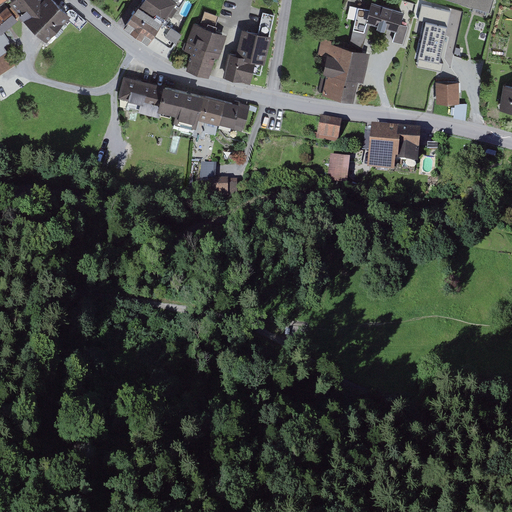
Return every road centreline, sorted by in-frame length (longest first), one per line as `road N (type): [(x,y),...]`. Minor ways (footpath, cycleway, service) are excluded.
road 1 (track): [(0,287),(138,299),(257,325),(379,395),(511,426)]
road 2 (residential): [(72,0),(139,53),(214,87),(511,143)]
road 3 (track): [(511,327),(438,319),(359,329),(257,325)]
